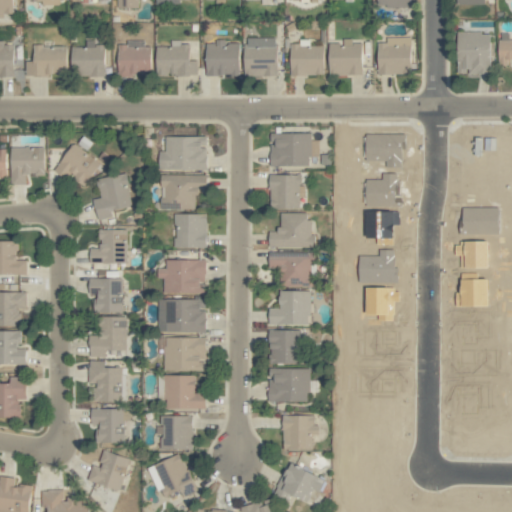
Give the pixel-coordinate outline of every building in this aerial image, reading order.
[(117,0),(117,8),(138,9),(138,0),(117,0)] [(491,33),(458,33),(457,73),(490,74),(491,33)] [(511,39),(509,40),(509,33),(499,34),(499,66),(508,65),(508,60),(511,59),(511,39)] [(378,43),(378,74),(411,74),(411,37),(386,38),(386,43),(378,43)] [(277,38),(244,38),(245,77),(277,76),(277,38)] [(328,43),(329,76),(362,75),(362,43),(353,43),(353,39),(343,39),(343,43),(328,43)] [(144,40),(126,41),(126,45),(117,45),(118,75),(151,75),(151,47),(144,47),(144,40)] [(240,75),(239,41),(215,42),(215,44),(206,44),(207,76),(240,75)] [(72,47),(71,76),(104,76),(105,43),(87,42),(87,47),(72,47)] [(190,42),(171,42),(170,47),(156,47),(155,75),(197,76),(198,61),(189,60),(190,42)] [(66,45),(33,46),(33,61),(25,61),(26,76),(67,75),(66,45)] [(290,76),(324,75),(323,45),(290,46),(290,76)] [(311,134),(272,134),(271,166),(308,166),(309,156),(318,156),(319,141),(311,141),(311,134)] [(205,136),(165,137),(165,152),(158,152),(159,170),(205,170),(205,136)] [(84,186),(101,165),(74,144),(54,170),(67,180),(70,176),(84,186)] [(44,148),(11,147),(11,184),(26,184),(26,175),(44,175),(44,148)] [(132,206),(126,173),(96,179),(100,198),(93,199),(97,220),(112,217),(111,211),(132,206)] [(196,192),(207,192),(207,175),(161,175),(161,209),(196,210),(196,192)] [(301,175),(270,175),(270,209),(299,209),(299,197),(302,197),(301,175)] [(309,213),(280,213),(279,232),(269,232),(269,246),(315,247),(315,234),(309,234),(309,213)] [(206,214),(175,214),(174,247),(206,248),(206,214)] [(126,264),(127,230),(99,230),(98,249),(90,248),(90,263),(126,264)] [(26,261),(17,260),(17,242),(0,241),(0,274),(26,275),(26,261)] [(269,253),(269,271),(281,271),(281,287),(315,287),(315,253),(269,253)] [(204,293),(203,282),(206,282),(206,260),(166,260),(166,269),(158,269),(158,278),(163,278),(163,294),(204,293)] [(122,313),(123,279),(90,279),(90,295),(95,295),(95,313),(122,313)] [(310,325),(310,292),(279,291),(279,308),(269,308),(269,325),(310,325)] [(0,292),(0,326),(21,327),(21,310),(26,310),(26,293),(0,292)] [(126,317),(101,317),(101,336),(90,336),(90,357),(105,357),(105,351),(126,350),(126,317)] [(303,364),(303,339),(301,339),(301,331),(269,330),(268,364),(303,364)] [(20,331),(0,331),(0,364),(26,365),(26,349),(20,349),(20,331)] [(165,337),(164,371),(205,372),(205,338),(165,337)] [(94,401),(127,402),(127,374),(123,374),(123,368),(104,368),(104,361),(90,361),(89,384),(94,384),(94,401)] [(309,369),(269,368),(268,378),(269,378),(268,401),(309,402),(309,369)] [(195,376),(164,376),(164,409),(205,410),(205,394),(194,393),(195,376)] [(0,383),(0,417),(20,417),(19,400),(25,400),(24,377),(9,378),(9,384),(0,383)] [(91,426),(100,426),(100,444),(123,444),(124,410),(91,409),(91,426)] [(192,416),(160,417),(161,451),(193,450),(192,416)] [(283,450),(312,449),(312,435),(316,435),(316,416),(282,416),(283,450)] [(92,465),(88,482),(121,490),(129,458),(103,451),(99,467),(92,465)] [(183,497),(197,491),(180,454),(153,466),(166,497),(181,491),(183,497)] [(276,494),(287,498),(288,495),(305,501),(306,498),(319,503),(328,479),(287,464),(276,494)] [(0,511),(28,511),(29,511),(30,487),(14,486),(14,478),(0,477),(0,511)] [(89,511),(89,498),(64,498),(64,490),(41,491),(42,511),(89,511)] [(273,511),(273,503),(241,503),(241,511),(273,511)]
